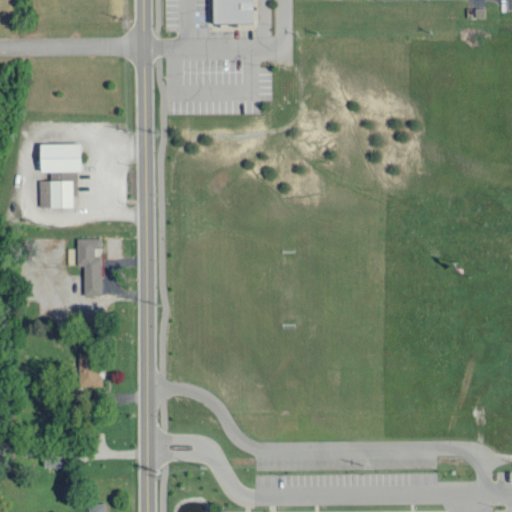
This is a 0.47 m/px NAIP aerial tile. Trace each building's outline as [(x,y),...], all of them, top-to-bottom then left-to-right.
[(213,0),(214,24),(253,24),(252,0),(213,0)] [(75,204),(75,168),(83,168),(83,140),(42,140),(42,169),(51,169),(51,177),(40,177),(40,204),(75,204)] [(102,235),(78,236),(78,245),(68,245),(68,263),(84,263),(85,293),(102,293),(102,254),(95,254),(95,245),(102,245),(102,235)] [(100,350),(79,350),(80,384),(100,383),(100,350)] [(68,464),(69,454),(45,453),(45,463),(68,464)] [(105,511),(105,500),(88,501),(89,511),(83,511),(82,511),(105,511)]
